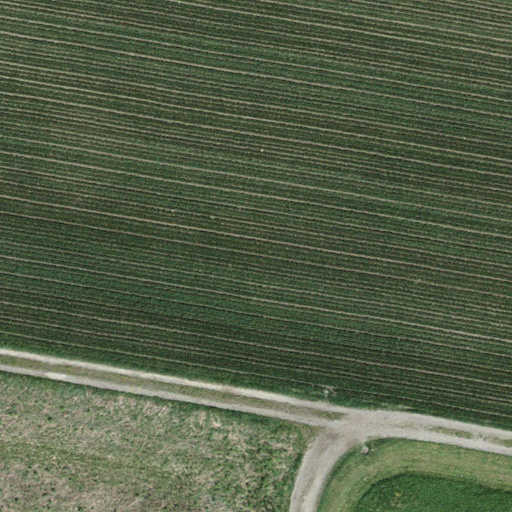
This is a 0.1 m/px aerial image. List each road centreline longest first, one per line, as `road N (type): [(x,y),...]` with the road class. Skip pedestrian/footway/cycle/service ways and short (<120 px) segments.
road 1 (track): [(0,359),(383,422)]
road 2 (track): [(299,511),(329,446),(356,427),(383,422)]
road 3 (track): [(383,422),(511,444)]
